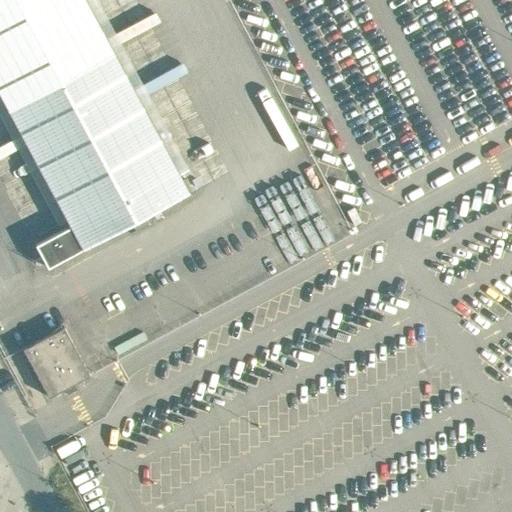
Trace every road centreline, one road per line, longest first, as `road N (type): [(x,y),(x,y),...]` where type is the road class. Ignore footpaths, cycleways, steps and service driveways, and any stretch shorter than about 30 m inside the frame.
road 1 (unknown): [(21,453),(511,195)]
road 2 (unknown): [(194,0),(256,126),(239,184),(181,226)]
road 3 (unknown): [(181,226),(24,302)]
